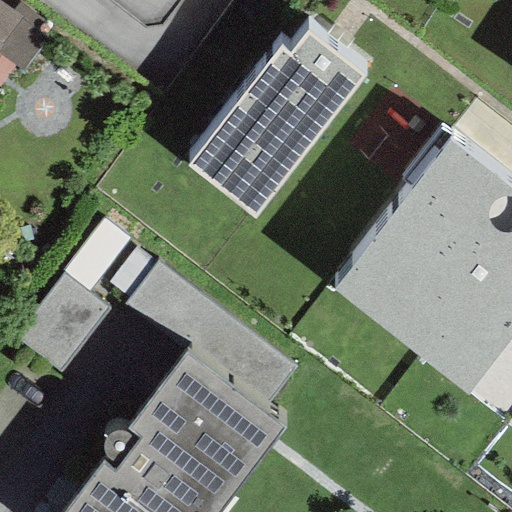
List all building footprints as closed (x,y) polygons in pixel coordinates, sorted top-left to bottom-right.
[(0,1),(0,45),(21,17),(13,11),(0,1)] [(18,3),(13,11),(21,17),(0,45),(0,57),(22,71),(52,26),(18,3)] [(281,49),(187,167),(252,218),(344,103),(364,78),(304,31),(287,53),(281,49)] [(511,191),(448,141),(332,290),(459,389),(508,427),(511,422),(511,191)] [(128,238),(102,218),(60,273),(61,273),(87,293),(128,238)] [(295,368),(155,261),(115,313),(178,362),(186,352),(262,410),(295,368)] [(87,293),(61,273),(13,334),(60,372),(109,311),(87,293)] [(62,511),(218,511),(284,427),(262,410),(186,352),(178,362),(124,432),(121,432),(117,431),(112,433),(108,435),(105,438),(102,442),(101,447),(101,451),(102,455),(105,457),(62,511)]
